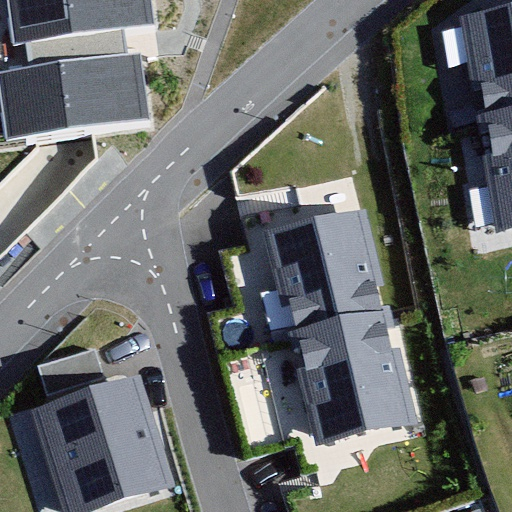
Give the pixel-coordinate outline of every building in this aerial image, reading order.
[(149,0),(0,0),(0,46),(153,26),(149,0)] [(511,10),(462,18),(497,237),(511,234),(511,10)] [(0,72),(0,142),(147,123),(138,55),(0,72)] [(365,209),(264,234),(318,449),(419,424),(365,209)] [(141,377),(31,412),(62,511),(107,511),(176,490),(141,377)]
